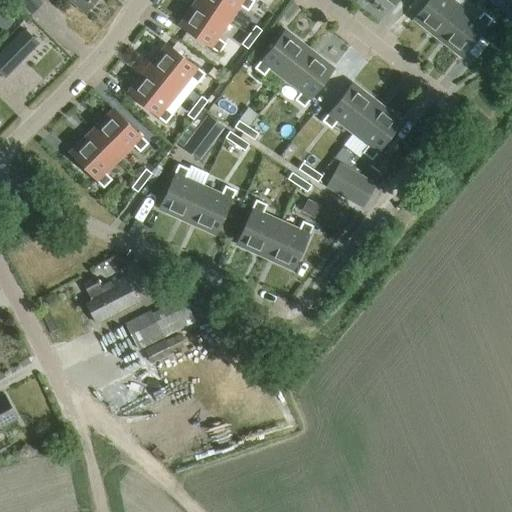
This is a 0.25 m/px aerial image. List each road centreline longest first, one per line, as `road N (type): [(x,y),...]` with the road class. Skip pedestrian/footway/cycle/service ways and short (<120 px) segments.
road 1 (residential): [(291,315),(0,184)]
road 2 (residential): [(0,158),(143,0)]
road 3 (track): [(62,392),(79,398),(200,511)]
road 4 (residential): [(456,109),(317,0)]
road 5 (residential): [(75,420),(0,269)]
road 6 (track): [(373,216),(456,109)]
road 7 (track): [(373,216),(291,315)]
